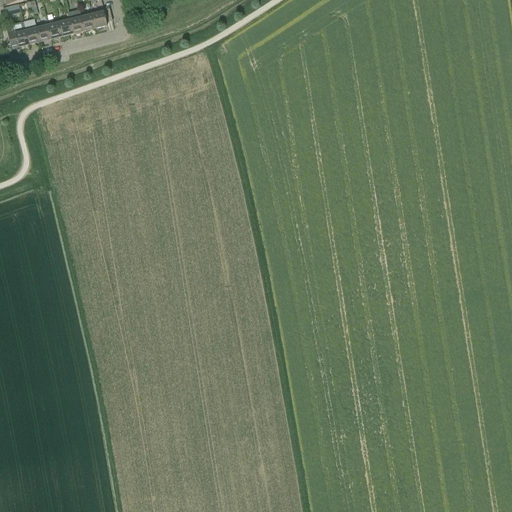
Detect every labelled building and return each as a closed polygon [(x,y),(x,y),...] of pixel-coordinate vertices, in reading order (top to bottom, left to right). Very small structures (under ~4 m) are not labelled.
[(3,9),(5,17),(14,15),(17,14),(19,14),(21,13),(21,11),(20,8),(19,5),(14,7),(13,7),(12,7),(3,9)] [(106,23),(113,22),(109,9),(105,10),(103,11),(103,10),(92,13),(96,30),(107,27),(106,23)] [(69,19),(74,35),(85,32),(79,11),(68,14),(69,19)] [(79,11),(85,32),(96,30),(92,13),(81,16),(79,11)] [(74,35),(69,19),(68,14),(69,19),(58,21),(63,38),(74,35)] [(58,21),(47,24),(51,41),(63,38),(58,21)] [(36,27),(40,43),(51,41),(47,24),(36,27)] [(40,43),(36,27),(25,30),(29,46),(40,43)] [(18,49),(29,46),(25,30),(14,32),(14,33),(8,34),(11,47),(17,45),(18,49)]
